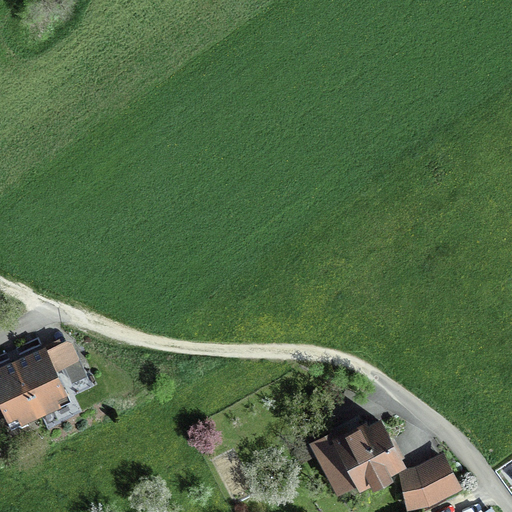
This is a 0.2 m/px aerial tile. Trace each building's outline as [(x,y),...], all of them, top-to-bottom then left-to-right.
[(64,398),(43,352),(15,364),(38,414),(56,405),(55,402),(64,398)] [(20,422),(38,414),(15,364),(0,370),(0,403),(9,423),(18,419),(20,422)] [(329,432),(310,442),(328,477),(350,466),(359,484),(399,463),(377,422),(363,430),(361,426),(333,440),(329,432)] [(295,461),(309,453),(305,444),(290,452),(295,461)] [(455,486),(441,459),(415,473),(401,476),(407,505),(425,501),(455,486)]
